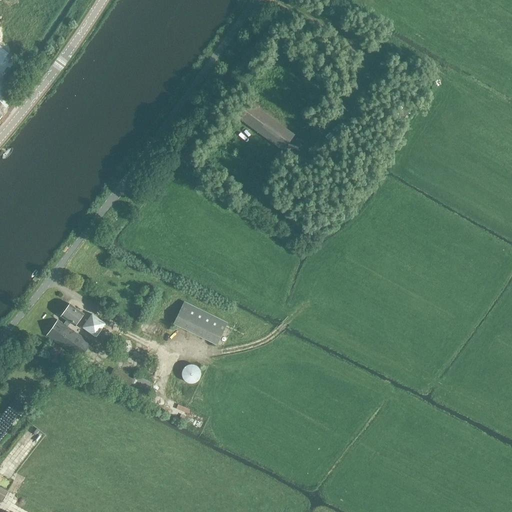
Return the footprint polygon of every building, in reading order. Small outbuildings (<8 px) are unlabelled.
[(18,39),(19,30),(7,29),(6,39),(18,39)] [(292,128),(252,100),(239,116),(279,146),(292,128)] [(227,323),(184,302),(173,323),(217,345),(227,323)] [(58,320),(47,335),(80,358),(90,343),(67,327),(70,323),(74,326),(83,314),(69,304),(61,316),(66,320),(63,324),(58,320)] [(82,327),(95,337),(105,323),(91,314),(82,327)] [(199,370),(199,369),(199,366),(198,365),(197,363),(195,361),(192,358),(190,358),(188,357),(185,358),(183,358),(181,359),(179,361),(178,362),(177,365),(176,369),(176,373),(178,375),(179,377),(182,379),(186,381),(188,381),(192,380),(195,378),(197,375),(198,374),(198,372),(199,370)] [(143,401),(152,382),(135,374),(133,378),(128,376),(128,375),(113,368),(111,373),(84,360),(79,371),(143,401)] [(0,497),(4,499),(9,490),(0,485),(0,497)]
